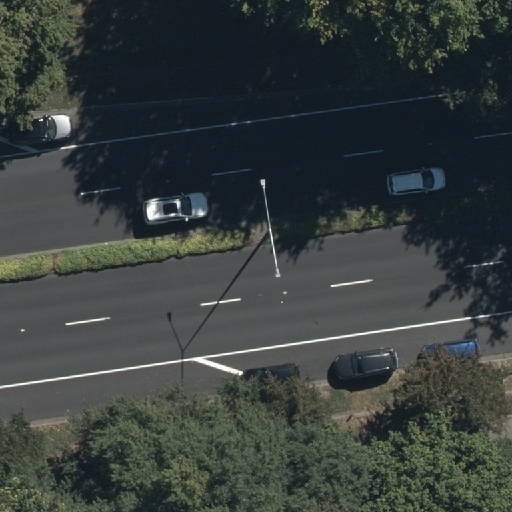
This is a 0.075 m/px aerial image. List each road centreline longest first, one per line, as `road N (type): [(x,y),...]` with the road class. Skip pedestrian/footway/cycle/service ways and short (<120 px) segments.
road 1 (primary): [(511,256),(0,335)]
road 2 (primary): [(0,205),(511,140)]
